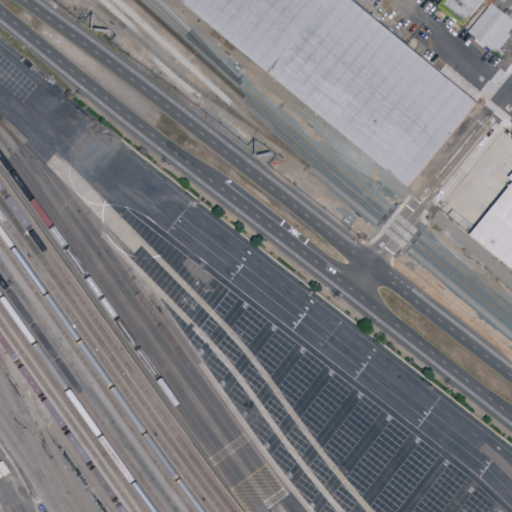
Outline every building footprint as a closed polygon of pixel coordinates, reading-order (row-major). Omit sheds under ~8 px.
[(410,188),(181,0),(353,0),(479,103),(410,188)] [(488,0),(477,14),(468,26),(452,14),(446,9),(443,7),(446,4),(449,0),(488,0)] [(506,12),(507,13),(509,9),(511,11),(511,33),(511,35),(506,31),(504,29),(493,42),(507,53),(508,54),(507,55),(503,58),(470,33),(487,13),(495,4),(506,12)] [(511,263),(508,260),(504,257),(476,232),(506,196),(508,194),(511,189),(511,179),(511,178),(511,176),(511,263)] [(0,497),(3,496),(0,490),(0,480),(10,475),(0,458),(0,497)]
